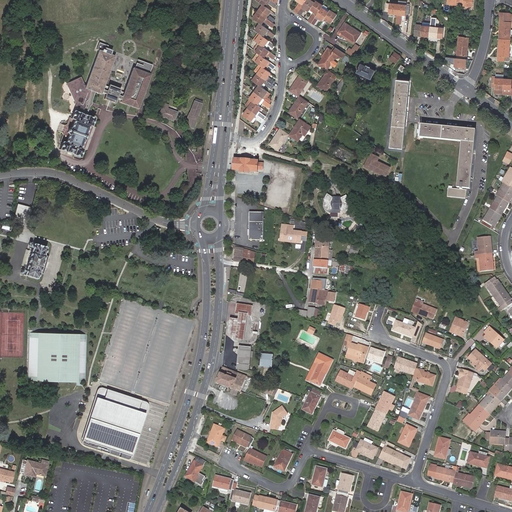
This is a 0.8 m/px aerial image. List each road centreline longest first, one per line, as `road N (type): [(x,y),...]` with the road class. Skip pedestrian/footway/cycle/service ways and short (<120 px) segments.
road 1 (tertiary): [(203,238),(201,347),(147,511)]
road 2 (tertiary): [(156,511),(210,364),(218,261)]
road 3 (residential): [(0,174),(56,172),(156,219),(194,225)]
road 4 (residential): [(414,482),(447,370),(378,332)]
road 5 (tertiary): [(229,0),(211,169)]
road 6 (residential): [(343,0),(463,86)]
road 7 (tertiary): [(226,134),(239,0)]
